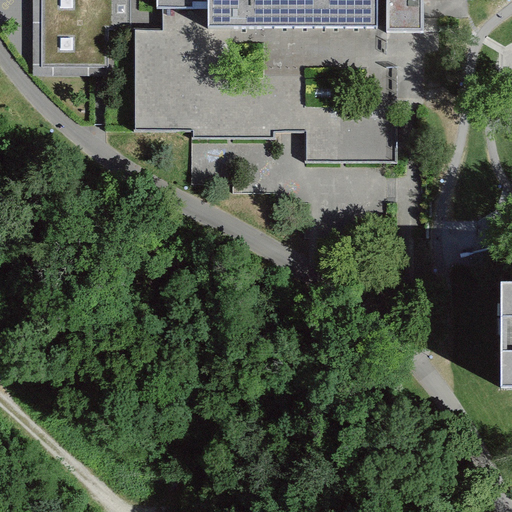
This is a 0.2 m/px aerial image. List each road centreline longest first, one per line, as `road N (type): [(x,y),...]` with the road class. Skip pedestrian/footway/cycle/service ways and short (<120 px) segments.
road 1 (track): [(164,511),(178,485),(202,319)]
road 2 (track): [(117,511),(0,399)]
